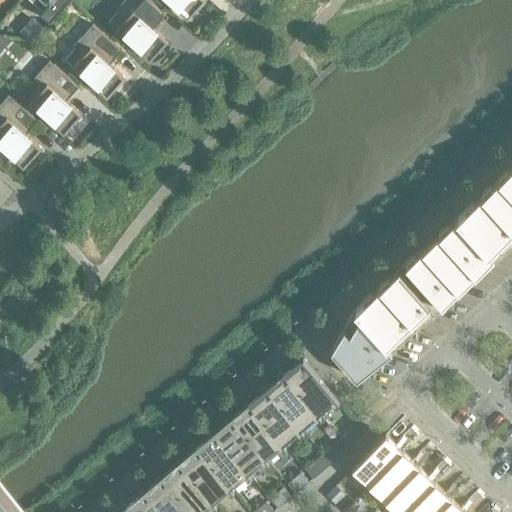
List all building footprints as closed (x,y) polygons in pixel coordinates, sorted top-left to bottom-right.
[(32,0),(43,9),(41,12),(49,20),(67,0),(32,0)] [(160,49),(168,40),(152,26),(165,12),(150,0),(122,0),(116,7),(118,9),(108,21),(150,58),(159,48),(160,49)] [(198,8),(205,0),(169,0),(187,16),(196,6),(198,8)] [(31,15),(19,28),(30,38),(42,24),(31,15)] [(118,86),(126,77),(110,63),(122,49),(92,23),(73,44),(76,46),(65,57),(107,95),(116,85),(118,86)] [(0,57),(8,34),(0,30),(0,57)] [(74,123),(83,113),(67,99),(79,85),(49,59),(30,80),(32,82),(22,94),(64,131),(72,121),(74,123)] [(34,156),(42,147),(26,133),(38,119),(9,93),(0,102),(0,149),(3,147),(23,165),(32,155),(34,156)] [(511,165),(483,193),(439,232),(430,239),(354,308),(331,350),(357,378),(468,278),(511,238),(511,165)] [(339,399),(303,357),(285,372),(320,415),(321,414),(318,411),(331,400),(334,403),(339,399)] [(320,415),(285,372),(267,387),(303,429),(301,426),(314,415),(317,418),(320,415)] [(303,429),(267,387),(250,402),(285,444),(286,444),(283,441),(297,429),(299,433),(303,429)] [(285,444),(250,402),(232,416),(268,459),(266,455),(279,444),(282,447),(285,444)] [(268,459),(232,416),(215,431),(251,474),(251,473),(248,470),(262,459),(264,462),(268,459)] [(340,438),(348,447),(361,436),(353,426),(340,438)] [(251,474),(215,431),(197,446),(233,488),(234,488),(231,485),(244,473),(247,477),(251,474)] [(369,482),(402,448),(386,432),(353,466),(369,482)] [(336,441),(322,452),(330,462),(344,450),(336,441)] [(233,488),(197,446),(180,461),(216,503),(216,502),(214,499),(227,488),(230,491),(233,488)] [(386,498),(419,464),(402,448),(369,482),(386,498)] [(305,467),(313,476),(330,462),(322,452),(305,467)] [(216,503),(180,461),(163,475),(193,511),(198,511),(210,503),(212,506),(216,503)] [(400,511),(404,511),(435,480),(419,464),(386,498),(400,511)] [(287,482),(296,491),(309,480),(301,470),(287,482)] [(193,511),(163,475),(145,490),(163,511),(193,511)] [(435,511),(452,496),(435,480),(404,511),(435,511)] [(270,496),(278,506),(291,495),(283,485),(270,496)] [(163,511),(145,490),(128,505),(133,511),(163,511)] [(467,511),(468,511),(452,496),(435,511),(467,511)] [(266,500),(253,511),(271,511),(274,510),(266,500)]
